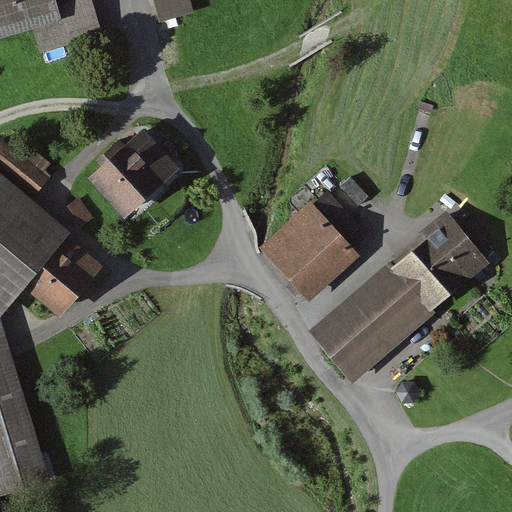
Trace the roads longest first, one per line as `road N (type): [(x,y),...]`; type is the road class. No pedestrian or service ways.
road 1 (track): [(292,321),(394,228),(461,0)]
road 2 (track): [(297,51),(118,109),(50,105),(0,118)]
